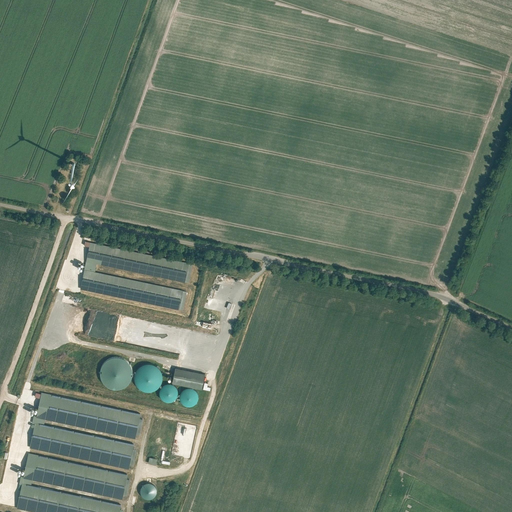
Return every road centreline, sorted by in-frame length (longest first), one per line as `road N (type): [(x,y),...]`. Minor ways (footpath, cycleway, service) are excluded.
road 1 (unclassified): [(511,326),(429,292),(0,201)]
road 2 (track): [(0,385),(61,214)]
